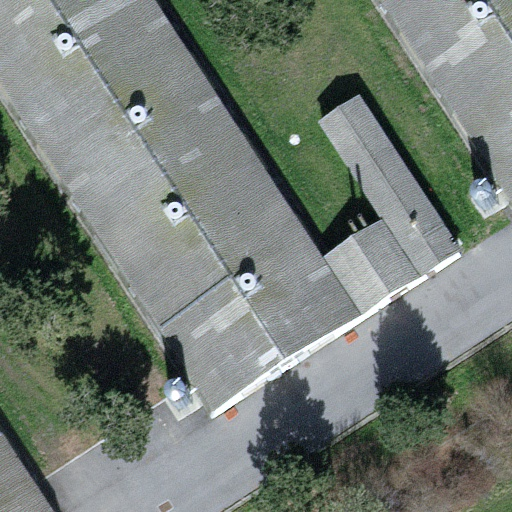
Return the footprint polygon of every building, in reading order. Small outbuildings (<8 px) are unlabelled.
[(282,364),(351,320),(320,271),(145,0),(0,0),(0,87),(208,412),(282,364)] [(511,0),(391,0),(511,186),(511,0)] [(386,229),(417,279),(457,254),(362,103),(322,128),(386,229)] [(320,271),(351,320),(417,279),(386,229),(320,271)] [(0,511),(47,511),(0,439),(0,511)]
